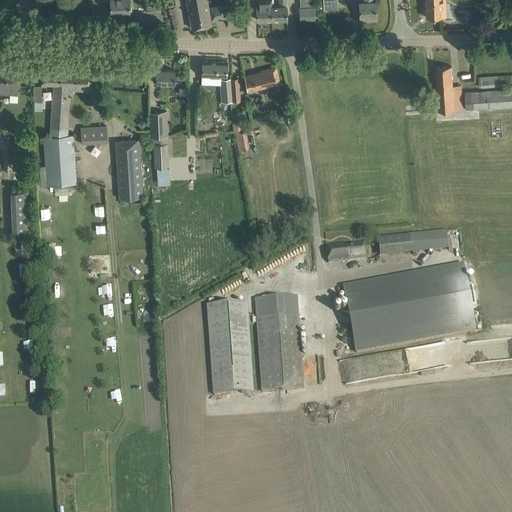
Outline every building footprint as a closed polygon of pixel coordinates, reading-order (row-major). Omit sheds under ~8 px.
[(109,0),(110,12),(129,12),(129,11),(131,11),(131,5),(129,5),(129,0),(109,0)] [(186,0),(189,19),(191,28),(211,25),(206,0),(186,0)] [(271,19),(270,0),(256,0),(257,7),(256,7),(256,20),(271,19)] [(271,0),(270,0),(271,19),(286,19),(286,6),(285,0),(278,0),(279,6),(271,6),(271,0)] [(323,0),(324,10),(337,9),(337,0),(323,0)] [(372,0),(363,0),(364,2),(359,2),(360,21),(376,20),(375,2),(372,2),(372,0)] [(449,3),(446,3),(445,0),(425,0),(426,17),(450,17),(449,3)] [(300,8),(300,9),(300,19),(314,18),(314,8),(300,8)] [(201,76),(226,77),(227,61),(202,60),(201,76)] [(435,67),(436,77),(439,111),(463,109),(461,85),(453,86),(451,66),(435,67)] [(0,93),(9,94),(18,95),(18,87),(19,87),(19,79),(20,69),(12,68),(12,70),(0,69),(0,93)] [(245,77),(247,86),(248,90),(267,85),(270,92),(279,90),(277,83),(279,83),(275,68),(261,71),(261,73),(245,77)] [(39,166),(40,186),(76,184),(73,135),(67,135),(68,128),(65,128),(68,89),(91,91),(92,72),(42,69),(41,83),(53,84),(50,136),(44,137),(46,165),(39,166)] [(155,70),(155,80),(155,83),(174,83),(175,70),(155,70)] [(511,75),(478,78),(479,87),(511,84),(511,75)] [(231,79),(232,88),(232,91),(229,92),(229,94),(230,101),(237,101),(237,91),(239,91),(238,78),(231,79)] [(221,88),(232,88),(231,79),(220,79),(221,88)] [(33,86),(34,102),(42,102),(42,86),(33,86)] [(221,101),(230,101),(229,94),(229,92),(232,91),(232,88),(221,88),(221,94),(221,101)] [(466,109),(511,106),(511,89),(465,92),(466,109)] [(149,113),(151,145),(152,144),(154,169),(156,168),(156,176),(168,175),(167,170),(174,169),(174,176),(189,175),(188,157),(168,157),(166,112),(149,113)] [(234,134),(235,134),(237,149),(249,148),(246,130),(241,131),(239,121),(232,123),(234,134)] [(81,127),(82,144),(107,142),(106,125),(81,127)] [(115,141),(118,199),(143,197),(139,139),(115,141)] [(10,192),(11,233),(29,233),(28,192),(10,192)] [(446,231),(378,238),(379,255),(448,248),(446,231)] [(327,247),(328,263),(365,259),(364,244),(346,246),(346,244),(327,247)] [(60,259),(60,246),(48,246),(48,259),(60,259)] [(462,264),(344,286),(356,353),(474,330),(470,309),(477,308),(472,284),(466,285),(462,264)] [(64,277),(64,267),(53,268),(53,278),(64,277)] [(297,296),(255,299),(255,302),(262,392),(293,390),(303,389),(301,357),(298,315),(297,296)] [(245,303),(207,306),(213,395),(252,393),(245,303)] [(360,359),(340,360),(340,367),(361,365),(360,359)] [(29,383),(28,393),(36,393),(37,383),(29,383)]
